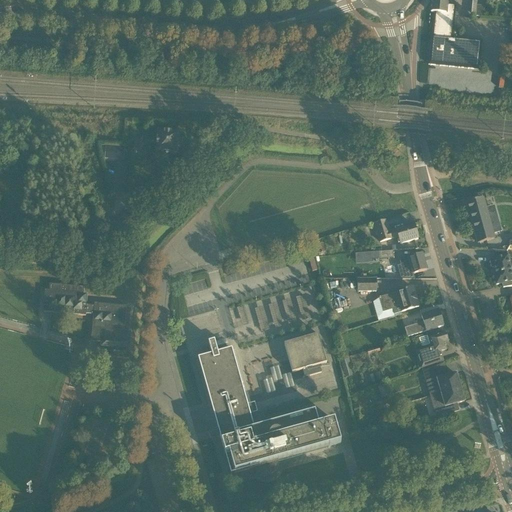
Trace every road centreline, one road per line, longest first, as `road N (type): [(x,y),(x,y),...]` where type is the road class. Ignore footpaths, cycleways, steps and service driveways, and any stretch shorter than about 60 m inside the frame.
road 1 (tertiary): [(0,11),(231,27),(294,16)]
road 2 (residential): [(210,511),(161,339),(174,250)]
road 3 (tertiary): [(423,182),(489,411)]
road 4 (residential): [(106,0),(268,0)]
road 5 (tertiary): [(369,511),(500,478)]
